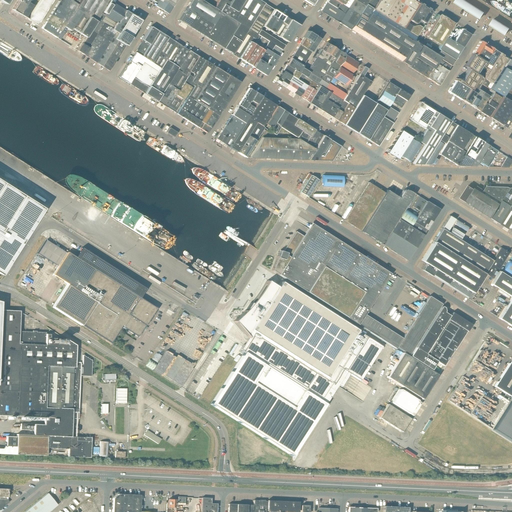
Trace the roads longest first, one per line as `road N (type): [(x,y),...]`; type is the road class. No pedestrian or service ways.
road 1 (tertiary): [(223,480),(225,437),(217,422),(2,288)]
road 2 (tertiary): [(223,480),(511,492)]
road 3 (unclassified): [(217,324),(50,224),(39,228),(2,288)]
road 4 (unknown): [(50,224),(54,199),(227,308)]
road 5 (unclassified): [(343,495),(511,504)]
road 6 (unclassified): [(486,323),(408,447)]
road 7 (unclassified): [(217,324),(295,200)]
road 8 (unclassified): [(108,81),(2,15),(11,0)]
road 9 (unclassified): [(421,89),(308,17)]
road 10 (unclassified): [(408,271),(295,200)]
road 11 (unclassified): [(376,157),(264,86)]
road 12 (unclassified): [(254,174),(261,164),(364,168),(376,157)]
road 13 (unclassified): [(222,490),(343,495)]
